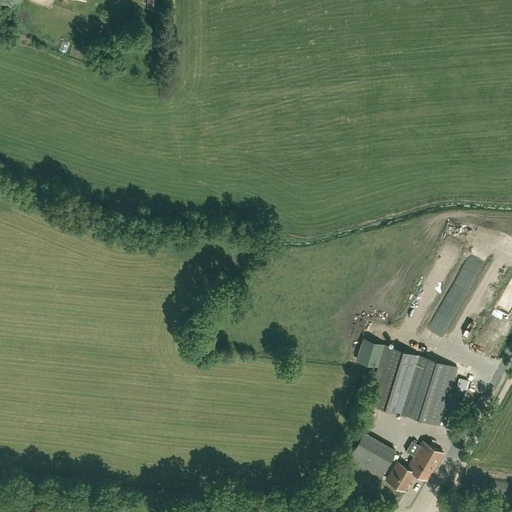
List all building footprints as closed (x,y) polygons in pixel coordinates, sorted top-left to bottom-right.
[(146,0),(147,8),(158,8),(158,0),(146,0)] [(368,402),(438,424),(456,366),(386,344),(368,402)] [(350,456),(379,472),(390,453),(374,444),(377,437),(364,430),(350,456)] [(407,467),(413,471),(427,479),(443,452),(423,440),(407,467)] [(413,471),(407,467),(398,461),(387,480),(404,489),(413,471)]
